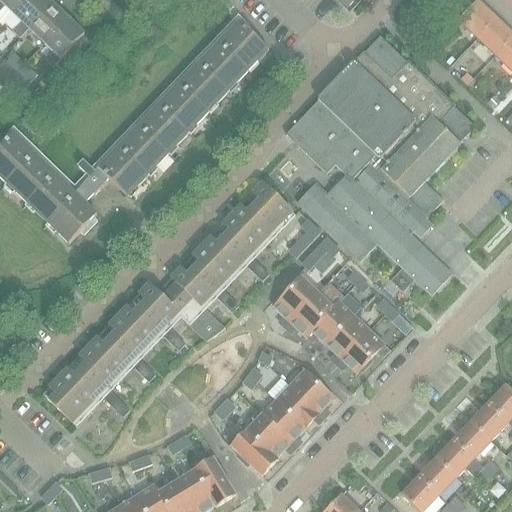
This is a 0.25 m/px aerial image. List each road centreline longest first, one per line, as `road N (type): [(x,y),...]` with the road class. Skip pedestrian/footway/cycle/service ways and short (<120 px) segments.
road 1 (residential): [(0,406),(238,175),(389,0)]
road 2 (residential): [(279,511),(511,269)]
